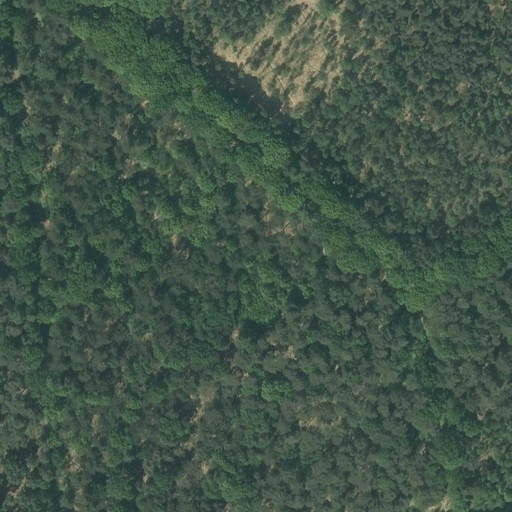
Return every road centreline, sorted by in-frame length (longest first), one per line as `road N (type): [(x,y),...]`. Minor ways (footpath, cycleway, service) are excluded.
road 1 (track): [(61,511),(32,243)]
road 2 (track): [(32,243),(11,0)]
